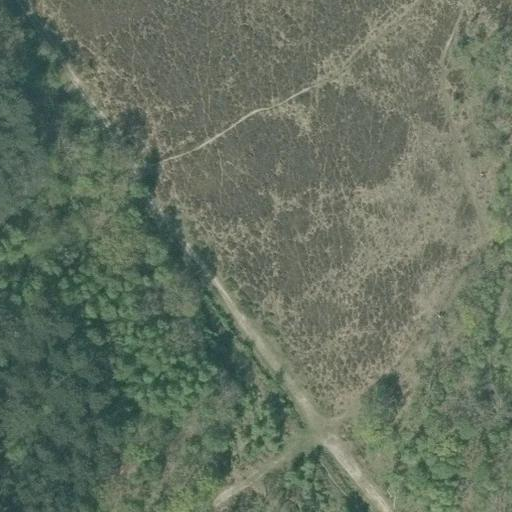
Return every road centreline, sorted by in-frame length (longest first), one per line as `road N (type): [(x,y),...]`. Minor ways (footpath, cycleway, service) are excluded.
road 1 (track): [(17,0),(330,426)]
road 2 (unknown): [(511,285),(479,388),(511,417)]
road 3 (track): [(330,426),(207,511)]
